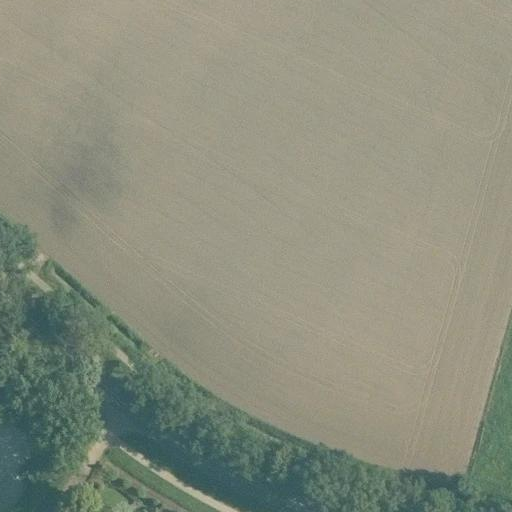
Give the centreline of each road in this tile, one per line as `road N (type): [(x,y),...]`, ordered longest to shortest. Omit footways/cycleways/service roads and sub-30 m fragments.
road 1 (tertiary): [(321,511),(243,478),(126,399)]
road 2 (tertiary): [(126,399),(0,291)]
road 3 (unclassified): [(64,511),(126,399)]
